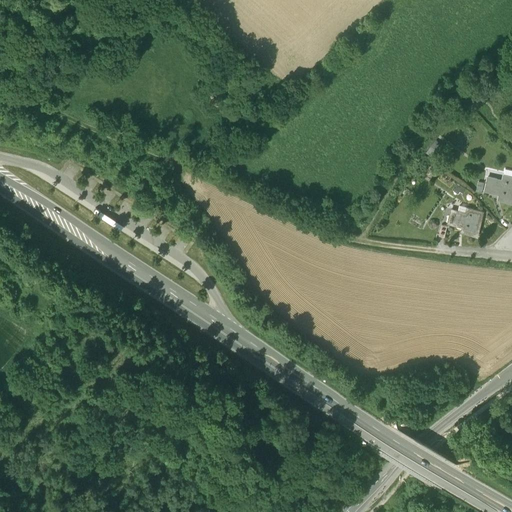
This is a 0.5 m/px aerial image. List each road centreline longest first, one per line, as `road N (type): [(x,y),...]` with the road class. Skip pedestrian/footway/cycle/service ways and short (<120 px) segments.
road 1 (trunk): [(0,185),(397,440)]
road 2 (track): [(0,87),(90,138),(174,162),(328,229),(426,246)]
road 3 (tertiary): [(511,369),(399,460),(352,510)]
road 4 (trunk): [(511,505),(397,440)]
